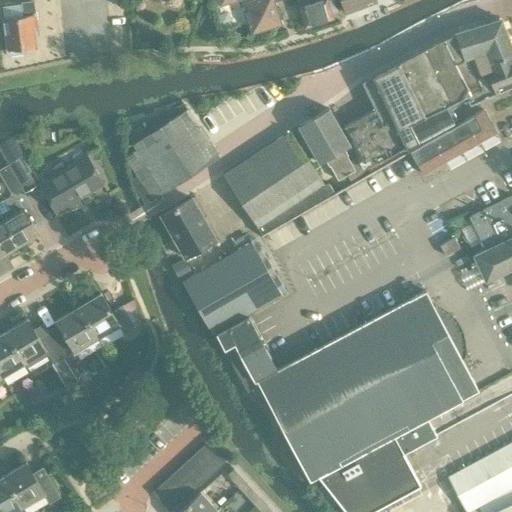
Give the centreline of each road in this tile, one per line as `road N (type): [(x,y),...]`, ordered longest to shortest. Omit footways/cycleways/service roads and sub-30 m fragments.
road 1 (residential): [(156,207),(401,45),(463,14),(511,4)]
road 2 (residential): [(0,301),(118,231)]
